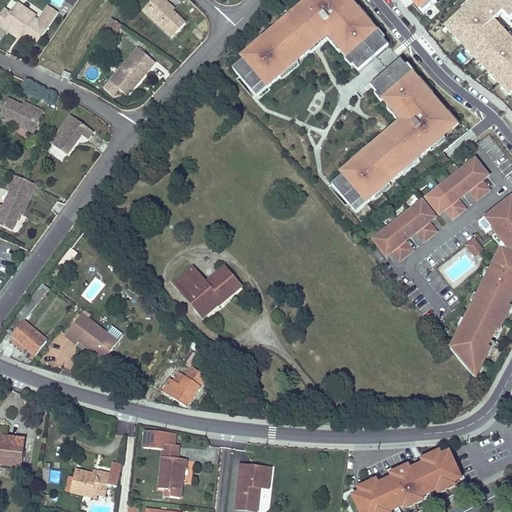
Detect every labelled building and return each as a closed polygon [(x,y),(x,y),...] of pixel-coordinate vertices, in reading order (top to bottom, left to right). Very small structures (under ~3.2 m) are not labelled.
[(172,6),(165,0),(153,0),(147,6),(153,11),(148,16),(172,38),(185,24),(173,12),(169,8),(172,6)] [(253,55),(234,70),(254,93),(326,33),(357,70),(385,47),(345,0),(309,0),(305,4),(309,9),(297,18),(293,13),(277,27),(281,32),(266,44),(262,39),(249,50),(253,55)] [(508,24),(511,19),(511,0),(476,0),(445,30),(509,97),(511,94),(511,44),(492,24),(501,15),(508,24)] [(0,15),(0,26),(8,32),(11,28),(23,36),(22,37),(23,37),(37,46),(49,28),(35,19),(29,15),(30,13),(17,4),(10,14),(4,9),(0,15)] [(153,11),(147,6),(143,11),(148,16),(153,11)] [(122,26),(112,19),(106,28),(116,35),(122,26)] [(23,36),(11,28),(8,32),(20,41),(23,37),(22,37),(23,36)] [(141,81),(155,63),(139,49),(110,82),(127,96),(133,89),(131,88),(139,79),(141,81)] [(330,184),(350,205),(367,190),(374,197),(388,185),(380,177),(393,165),(400,173),(416,158),(409,151),(420,141),(426,148),(441,135),(434,128),(446,117),(395,58),(367,83),(400,120),(368,149),(365,145),(348,161),(351,164),(330,184)] [(133,89),(141,81),(139,79),(131,88),(133,89)] [(8,99),(0,116),(0,117),(35,134),(44,112),(35,108),(34,111),(23,106),(8,99)] [(35,108),(24,103),(23,106),(34,111),(35,108)] [(74,141),(77,143),(82,136),(88,141),(94,133),(71,116),(51,144),(67,156),(75,145),(73,143),(74,141)] [(155,160),(151,154),(141,162),(145,167),(155,160)] [(482,182),(489,177),(487,175),(476,160),(427,199),(438,213),(440,215),(446,210),(453,219),(465,210),(458,201),(470,191),(477,200),(489,191),(482,182)] [(146,175),(141,170),(136,174),(140,180),(146,175)] [(14,175),(11,182),(33,192),(36,186),(26,181),(14,175)] [(33,192),(11,182),(7,191),(10,193),(4,207),(1,205),(0,206),(0,226),(12,232),(19,215),(22,216),(33,192)] [(511,199),(494,213),(479,225),(486,234),(492,229),(502,241),(504,244),(497,259),(451,351),(476,380),(491,350),(488,349),(497,330),(500,332),(511,309),(508,308),(511,300),(511,199)] [(429,223),(436,218),(434,217),(423,202),(374,241),(385,255),(386,257),(393,252),(400,261),(412,251),(405,242),(417,233),(424,242),(436,232),(429,223)] [(485,252),(476,240),(467,247),(476,259),(485,252)] [(78,254),(71,249),(60,264),(64,267),(73,256),(75,257),(78,254)] [(225,268),(207,284),(193,267),(174,284),(201,316),(218,302),(216,300),(218,298),(222,303),(241,287),(225,268)] [(12,336),(36,356),(46,342),(23,322),(49,289),(43,284),(17,317),(18,318),(8,331),(13,335),(12,336)] [(222,303),(218,298),(216,300),(218,302),(201,316),(203,318),(222,303)] [(79,342),(91,351),(104,361),(118,342),(88,319),(91,316),(84,311),(65,336),(77,345),(79,342)] [(104,361),(91,351),(89,354),(102,364),(104,361)] [(194,353),(189,359),(193,362),(198,356),(194,353)] [(193,362),(189,359),(185,365),(189,368),(193,362)] [(206,377),(192,368),(186,378),(181,386),(174,382),(171,380),(163,392),(187,408),(206,377)] [(181,386),(186,378),(179,374),(174,382),(181,386)] [(7,439),(7,437),(8,427),(0,426),(0,447),(2,448),(0,461),(0,464),(21,467),(25,439),(15,438),(15,440),(7,439)] [(174,446),(176,434),(146,431),(144,448),(164,451),(165,446),(174,447),(174,446)] [(178,460),(179,447),(174,446),(174,447),(165,446),(164,451),(163,458),(178,460)] [(350,494),(358,511),(391,511),(405,505),(406,508),(424,500),(422,497),(437,491),(438,494),(456,485),(454,483),(463,479),(449,449),(442,453),(440,448),(419,457),(421,462),(410,467),(409,463),(388,472),(390,476),(378,482),(376,477),(356,487),(357,491),(350,494)] [(183,479),(184,469),(186,469),(187,461),(178,460),(163,458),(159,489),(166,490),(171,491),(170,497),(170,498),(181,499),(182,482),(181,482),(181,479),(183,479)] [(106,497),(109,486),(117,488),(123,466),(113,464),(111,475),(98,472),(97,475),(93,474),(76,470),(74,478),(70,493),(97,499),(98,495),(106,497)] [(269,489),(271,470),(241,466),(236,510),(253,511),(256,511),(259,492),(258,492),(258,488),(260,488),(269,489)]
